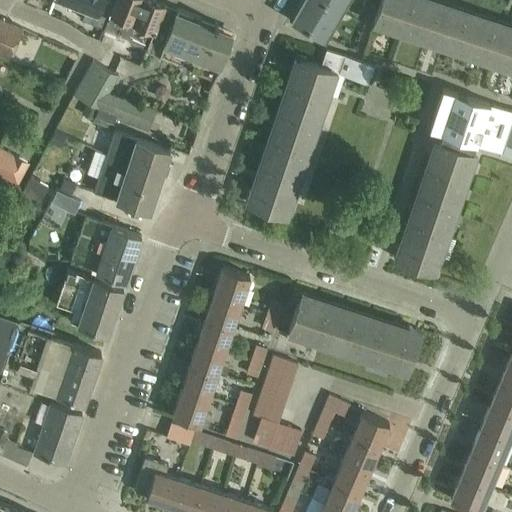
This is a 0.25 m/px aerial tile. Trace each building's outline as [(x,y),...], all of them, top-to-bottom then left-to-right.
[(59,0),(84,9),(81,17),(91,21),(103,25),(111,1),(107,0),(59,0)] [(113,0),(102,29),(148,46),(165,4),(165,2),(160,0),(113,0)] [(317,0),(299,0),(290,16),(323,36),(337,12),(317,0)] [(317,0),(337,12),(343,0),(317,0)] [(511,29),(426,0),(381,0),(374,22),(511,69),(511,29)] [(165,4),(148,46),(148,47),(148,49),(215,75),(232,32),(199,19),(201,16),(178,7),(177,9),(165,4)] [(0,52),(7,56),(21,27),(0,17),(0,52)] [(250,189),(245,202),(287,216),(292,203),(291,203),(336,71),(349,76),(367,82),(372,66),(327,51),(327,52),(330,53),(326,67),(300,59),(255,191),(250,189)] [(74,93),(97,106),(94,115),(113,122),(115,114),(148,127),(155,108),(123,96),(123,97),(108,91),(118,74),(93,59),(74,93)] [(157,86),(154,91),(156,97),(162,99),(167,97),(169,92),(167,86),(162,84),(157,86)] [(395,253),(394,257),(436,272),(440,258),(439,258),(474,158),(475,154),(472,152),(475,143),(511,155),(511,113),(447,91),(434,129),(445,133),(442,143),(439,142),(403,246),(398,244),(395,253)] [(87,102),(81,114),(91,118),(97,107),(87,102)] [(54,129),(49,141),(61,147),(66,135),(54,129)] [(170,148),(114,129),(93,190),(149,209),(170,148)] [(0,145),(0,174),(2,176),(14,154),(0,145)] [(62,178),(57,189),(69,196),(75,186),(62,178)] [(48,205),(40,219),(59,230),(67,216),(48,205)] [(85,214),(77,236),(133,255),(140,233),(85,214)] [(51,245),(59,230),(40,219),(31,235),(51,245)] [(0,265),(7,269),(23,243),(11,235),(0,253),(0,265)] [(70,259),(125,278),(133,255),(77,236),(70,259)] [(23,248),(10,269),(29,280),(41,259),(23,248)] [(223,265),(214,291),(241,300),(250,275),(223,265)] [(67,267),(59,290),(114,309),(122,286),(67,267)] [(25,287),(29,280),(10,269),(6,276),(25,287)] [(70,320),(106,332),(114,309),(59,290),(55,302),(74,308),(70,320)] [(214,291),(206,315),(233,324),(241,300),(214,291)] [(406,373),(420,330),(408,326),(406,331),(300,295),(288,332),(394,367),(393,369),(406,373)] [(272,300),(269,309),(279,312),(282,303),(272,300)] [(273,331),(279,312),(269,309),(262,327),(273,331)] [(0,314),(0,344),(8,348),(17,321),(0,314)] [(206,315),(197,339),(224,349),(233,324),(206,315)] [(50,334),(42,359),(92,376),(100,351),(50,334)] [(197,339),(189,364),(216,373),(217,372),(225,375),(228,365),(220,362),(224,349),(197,339)] [(255,342),(250,357),(262,361),(267,346),(255,342)] [(0,373),(8,348),(0,344),(0,373)] [(273,354),(269,365),(293,374),(297,362),(273,354)] [(257,375),(262,361),(250,357),(245,372),(257,375)] [(33,384),(83,401),(92,376),(42,359),(33,384)] [(511,360),(508,359),(498,382),(511,387),(511,360)] [(189,364),(181,388),(208,398),(216,373),(189,364)] [(269,365),(265,377),(289,385),(293,374),(269,365)] [(265,377),(261,389),(285,397),(289,385),(265,377)] [(0,408),(9,412),(72,433),(81,409),(18,388),(0,379),(0,408)] [(511,387),(498,382),(489,405),(511,414),(511,387)] [(203,412),(208,398),(181,388),(172,414),(207,426),(211,415),(203,412)] [(239,388),(233,406),(245,410),(251,392),(239,388)] [(261,389),(257,401),(281,409),(285,397),(261,389)] [(328,394),(317,421),(327,425),(333,411),(343,415),(348,403),(328,394)] [(253,413),(261,416),(277,421),(281,409),(257,401),(253,413)] [(511,414),(489,405),(479,428),(508,440),(511,430),(511,414)] [(236,437),(245,410),(233,406),(224,434),(236,437)] [(0,424),(3,426),(14,431),(11,438),(22,442),(33,447),(64,458),(72,433),(9,412),(0,408),(0,424)] [(363,411),(352,436),(378,447),(388,422),(363,411)] [(261,416),(253,441),(280,450),(289,425),(277,421),(261,416)] [(166,435),(179,440),(184,426),(171,421),(166,435)] [(317,421),(312,433),(322,437),(327,425),(317,421)] [(289,425),(280,450),(292,454),(301,429),(289,425)] [(3,426),(0,433),(0,451),(4,453),(14,431),(3,426)] [(184,426),(179,440),(188,443),(189,439),(205,445),(209,435),(184,426)] [(479,428),(469,451),(498,463),(508,440),(479,428)] [(209,435),(205,445),(230,453),(233,443),(228,441),(209,435)] [(352,436),(342,460),(367,471),(378,447),(352,436)] [(11,438),(4,453),(15,458),(22,442),(11,438)] [(22,442),(15,458),(26,463),(33,447),(22,442)] [(233,443),(230,453),(255,461),(258,451),(233,443)] [(304,448),(295,469),(307,474),(315,453),(304,448)] [(258,451),(255,461),(272,467),(275,456),(258,451)] [(469,451),(460,474),(489,486),(498,463),(469,451)] [(145,496),(159,500),(168,473),(165,472),(168,463),(145,456),(134,490),(146,494),(145,496)] [(325,473),(322,480),(331,484),(357,495),(367,471),(342,460),(334,477),(325,473)] [(303,482),(307,474),(295,469),(291,477),(303,482)] [(168,473),(159,500),(184,508),(193,481),(168,473)] [(479,510),(489,486),(460,474),(450,498),(479,510)] [(330,487),(321,508),(329,511),(349,511),(357,495),(331,484),(322,480),(321,483),(330,487)] [(193,481),(184,508),(194,511),(210,511),(218,490),(193,481)] [(218,490),(210,511),(238,511),(243,498),(218,490)] [(286,493),(277,511),(289,511),(296,498),(286,493)] [(0,511),(16,511),(18,507),(0,498),(0,511)] [(243,498),(238,511),(267,511),(269,507),(243,498)]
